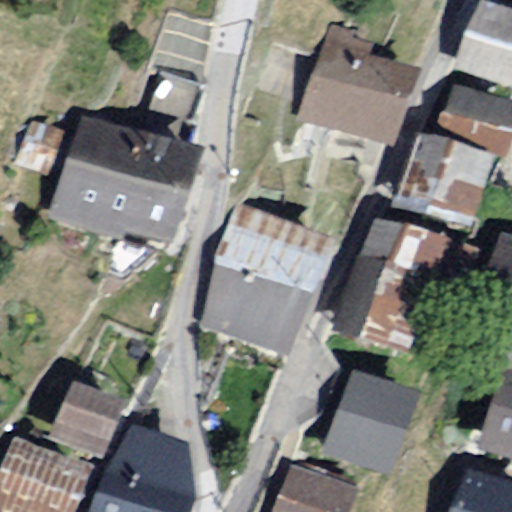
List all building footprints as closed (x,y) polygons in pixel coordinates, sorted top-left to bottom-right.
[(511,18),(490,10),(464,79),(511,97),(511,18)] [(426,85),(337,51),(308,125),(398,159),(426,85)] [(185,118),(197,82),(162,71),(150,107),(185,118)] [(511,108),(461,90),(443,142),(511,166),(511,108)] [(223,170),(93,130),(63,227),(192,267),(223,170)] [(511,173),(430,147),(406,224),(487,249),(511,173)] [(350,257),(247,219),(226,271),(212,341),(304,371),(350,257)] [(497,259),(384,232),(341,339),(421,368),(450,292),(482,301),(497,259)] [(511,243),(508,243),(468,365),(511,379),(511,243)] [(439,410),(366,382),(335,464),(408,492),(439,410)] [(511,392),(491,455),(511,462),(511,392)] [(143,423),(85,396),(62,446),(117,472),(143,423)] [(199,459),(140,439),(108,511),(210,511),(199,459)] [(90,511),(103,480),(20,448),(0,500),(0,511),(90,511)] [(511,511),(511,490),(474,477),(461,511),(511,511)] [(370,511),(373,505),(302,478),(288,511),(370,511)]
